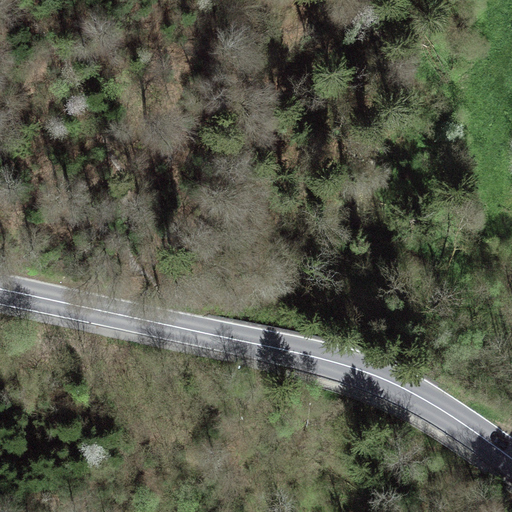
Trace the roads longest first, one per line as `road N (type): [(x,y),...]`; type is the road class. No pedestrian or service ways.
road 1 (secondary): [(511,459),(441,408),(349,365),(0,288)]
road 2 (track): [(141,319),(119,179),(27,0)]
